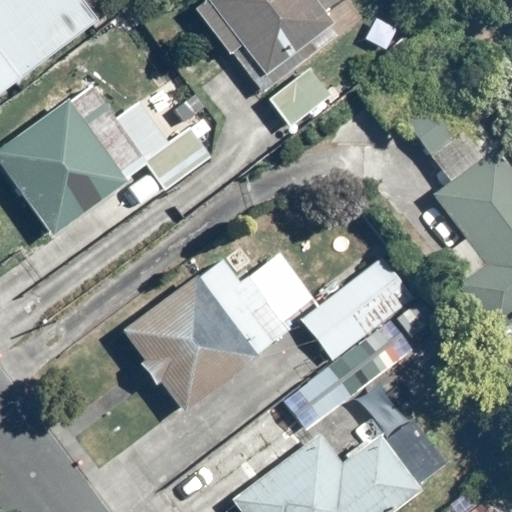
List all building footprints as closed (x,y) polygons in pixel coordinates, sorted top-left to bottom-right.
[(0,0),(0,89),(93,20),(77,0),(0,0)] [(310,0),(202,0),(260,75),(328,23),(310,0)] [(62,99),(0,144),(0,174),(45,235),(121,178),(62,99)] [(511,173),(493,148),(430,196),(482,265),(453,287),(491,336),(511,320),(511,173)] [(342,285),(297,318),(329,364),(375,330),(372,325),(419,291),(390,250),(342,285)] [(190,274),(116,330),(178,412),(253,356),(190,274)] [(375,330),(329,364),(303,383),(325,414),(398,361),(375,330)] [(315,436),(227,501),(235,511),(387,511),(416,491),(375,436),(337,465),(315,436)]
